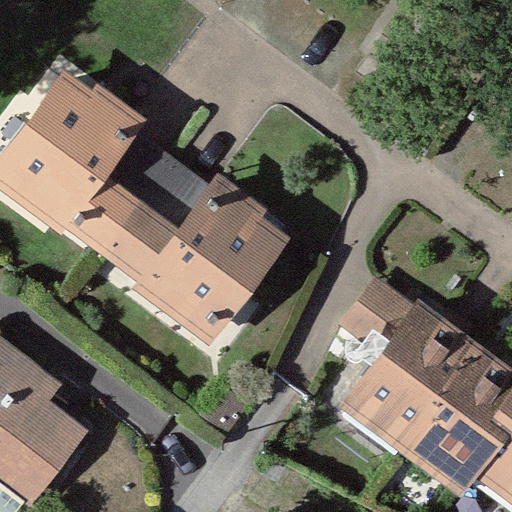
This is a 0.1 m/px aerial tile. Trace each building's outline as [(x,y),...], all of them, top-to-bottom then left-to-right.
[(73,227),(109,254),(179,160),(145,135),(155,121),(105,84),(100,90),(71,68),(0,163),(0,184),(67,235),(73,227)] [(215,187),(179,160),(109,254),(145,280),(139,288),(218,346),(298,237),(272,218),(277,211),(225,173),(215,187)] [(335,397),(400,444),(479,335),(414,288),(407,298),(373,272),(337,321),(372,346),(335,397)] [(459,488),(473,468),(511,408),(511,359),(479,335),(400,444),(459,488)] [(0,338),(0,481),(33,506),(91,428),(53,400),(65,384),(2,336),(0,338)] [(248,401),(220,380),(197,411),(225,432),(248,401)] [(511,408),(473,468),(511,496),(511,408)]
